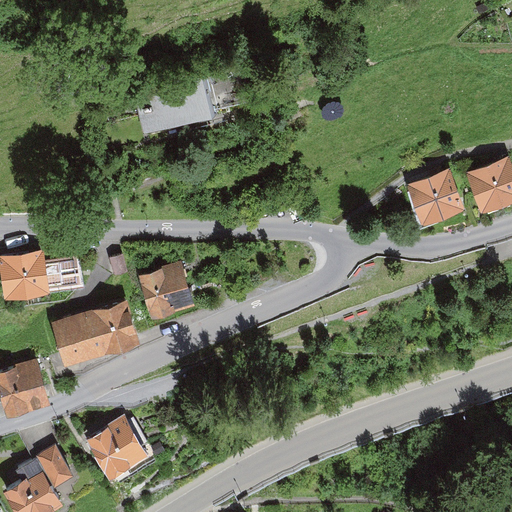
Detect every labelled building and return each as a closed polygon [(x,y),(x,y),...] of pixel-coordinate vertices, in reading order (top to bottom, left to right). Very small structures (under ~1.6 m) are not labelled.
[(238,62),(137,90),(149,133),(218,113),(215,104),(248,95),(238,62)] [(511,159),(509,151),(467,168),(481,205),(511,193),(511,159)] [(450,164),(407,181),(422,217),(464,201),(450,164)] [(74,259),(43,263),(41,250),(0,256),(6,293),(78,282),(74,259)] [(139,273),(151,308),(190,296),(179,260),(139,273)] [(56,323),(66,356),(135,334),(124,300),(56,323)] [(36,359),(0,367),(0,383),(6,408),(46,398),(36,359)] [(126,407),(85,433),(108,470),(150,444),(126,407)] [(56,440),(36,452),(53,479),(72,467),(56,440)] [(53,479),(36,452),(22,461),(28,470),(5,484),(21,511),(35,511),(63,496),(53,479)]
